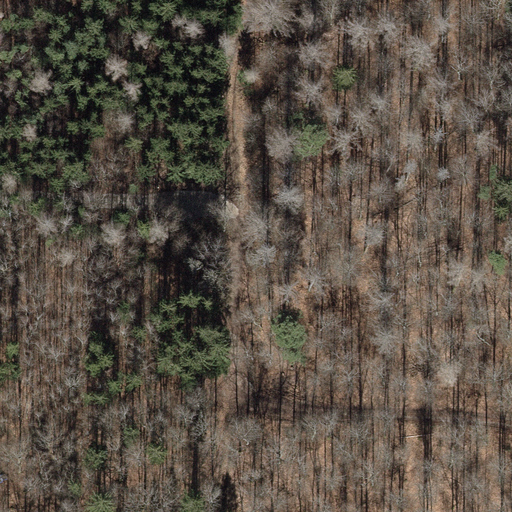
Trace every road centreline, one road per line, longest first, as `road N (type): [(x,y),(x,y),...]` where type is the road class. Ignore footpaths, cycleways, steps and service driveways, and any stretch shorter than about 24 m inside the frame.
road 1 (track): [(237,406),(238,59),(260,0)]
road 2 (track): [(511,422),(486,414),(237,406)]
road 3 (track): [(237,406),(151,407),(0,469)]
road 4 (track): [(238,212),(0,208)]
